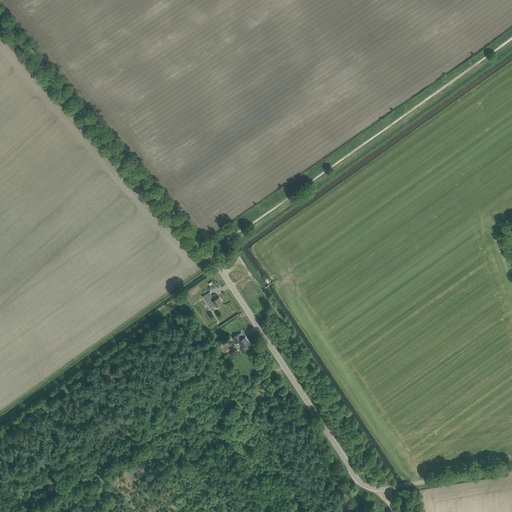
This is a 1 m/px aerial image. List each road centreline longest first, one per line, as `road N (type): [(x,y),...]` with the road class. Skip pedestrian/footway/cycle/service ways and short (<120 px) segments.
road 1 (track): [(511,48),(238,240),(370,450),(395,511)]
road 2 (unclassified): [(384,488),(355,478),(199,243),(0,17)]
road 3 (unclassified): [(384,488),(511,467)]
